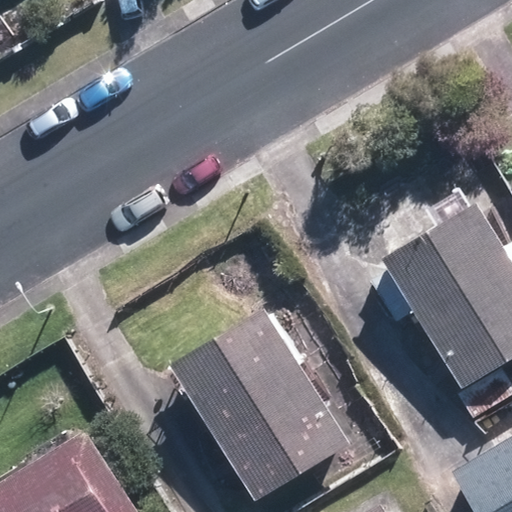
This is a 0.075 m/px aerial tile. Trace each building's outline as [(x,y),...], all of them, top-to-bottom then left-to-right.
[(13,0),(19,9),(33,0),(13,0)] [(427,302),(472,380),(511,356),(511,230),(491,194),(397,248),(404,260),(377,276),(401,317),(427,302)] [(281,298),(186,352),(266,491),(362,436),(281,298)] [(0,483),(0,511),(154,511),(100,423),(0,483)] [(511,511),(511,432),(467,459),(497,511),(511,511)] [(381,491),(345,511),(409,511),(398,491),(381,491)]
